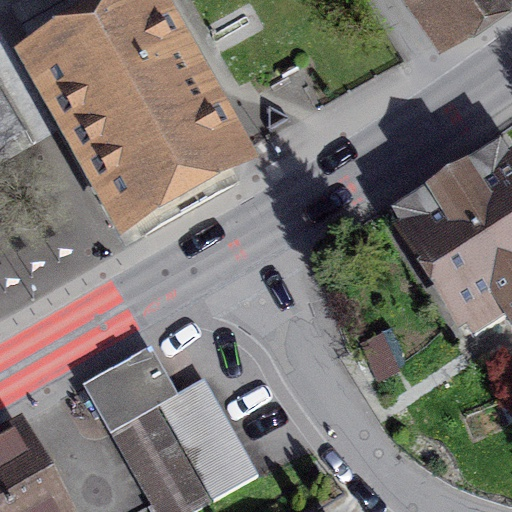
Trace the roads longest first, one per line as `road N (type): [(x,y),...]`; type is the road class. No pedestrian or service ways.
road 1 (residential): [(221,249),(338,440),(397,490),(439,511)]
road 2 (secondary): [(511,59),(221,249)]
road 3 (secondary): [(221,249),(0,375)]
